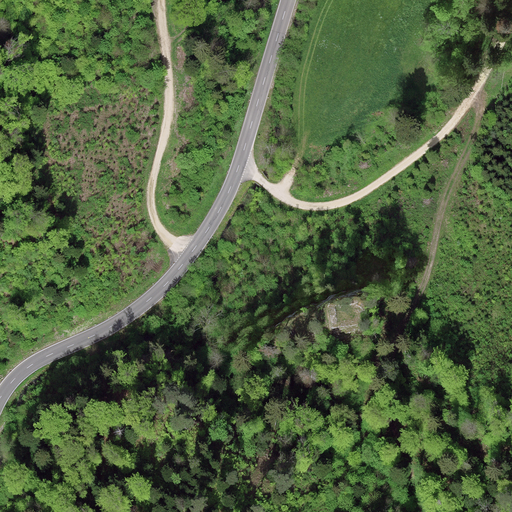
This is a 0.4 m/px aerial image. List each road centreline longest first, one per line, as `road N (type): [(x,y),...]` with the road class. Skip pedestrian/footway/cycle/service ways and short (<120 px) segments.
road 1 (tertiary): [(0,398),(37,360),(131,313),(189,255),(231,185),(288,0)]
road 2 (track): [(511,29),(441,136),(359,198),(317,207),(239,164)]
road 3 (track): [(189,255),(157,224),(152,201),(170,89),(159,0)]
